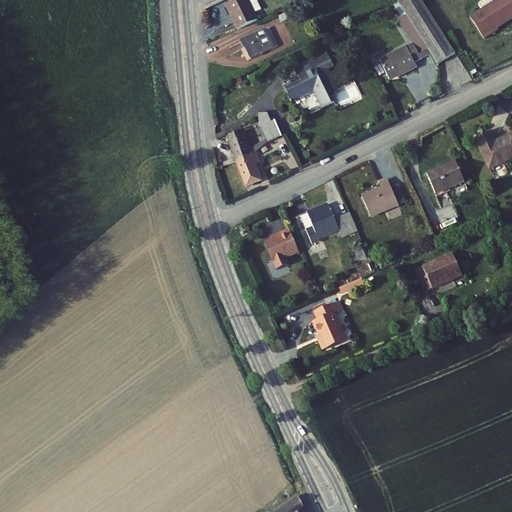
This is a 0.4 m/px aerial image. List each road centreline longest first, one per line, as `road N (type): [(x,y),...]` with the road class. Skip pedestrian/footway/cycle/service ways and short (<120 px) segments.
road 1 (residential): [(511,76),(213,223)]
road 2 (primary): [(347,511),(324,459),(293,418),(213,223)]
road 3 (primary): [(202,226),(326,511)]
road 4 (primary): [(174,0),(202,226)]
road 5 (primary): [(213,223),(185,0)]
